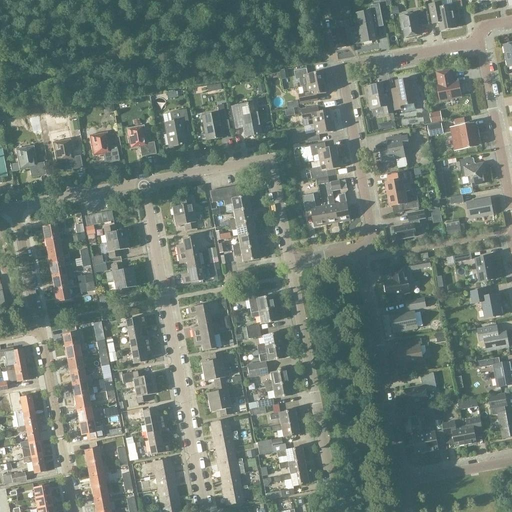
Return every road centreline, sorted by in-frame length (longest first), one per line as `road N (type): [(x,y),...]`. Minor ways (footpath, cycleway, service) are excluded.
road 1 (residential): [(204,511),(142,182)]
road 2 (residential): [(358,248),(373,245),(343,70),(479,42)]
road 3 (residential): [(336,511),(289,261)]
road 4 (residential): [(402,481),(358,248)]
road 5 (residential): [(74,511),(37,329)]
road 6 (residential): [(511,214),(479,42)]
road 7 (residential): [(142,182),(270,158)]
road 8 (residential): [(14,206),(142,182)]
road 9 (residential): [(37,329),(14,206)]
